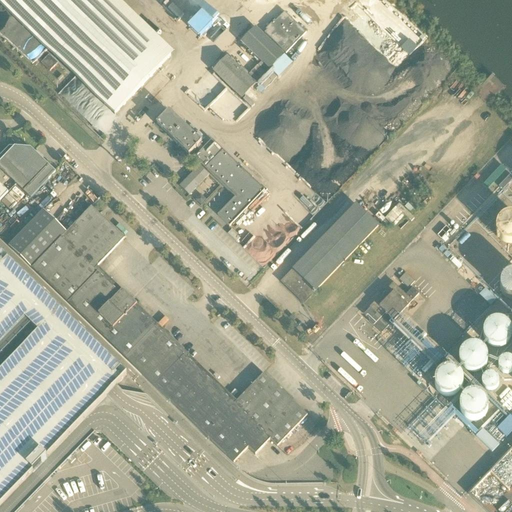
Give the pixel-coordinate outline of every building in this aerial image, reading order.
[(171,57),(174,54),(118,0),(0,0),(0,3),(115,115),(171,57)] [(180,22),(186,17),(179,11),(181,9),(176,5),(175,6),(170,1),(164,7),(165,7),(164,8),(167,12),(168,11),(180,22)] [(274,20),(266,29),(267,31),(265,33),(287,54),(306,33),(284,13),(276,22),(274,20)] [(270,70),(284,56),(255,28),(241,42),(261,62),(252,72),(251,71),(249,73),(247,76),(230,60),(227,57),(213,71),(242,100),(256,85),(261,80),(270,71),(270,70)] [(41,63),(50,72),(58,64),(49,55),(41,63)] [(236,197),(235,198),(218,216),(229,227),(264,191),(223,151),(212,140),(203,149),(199,145),(201,143),(169,111),(156,124),(188,156),(196,148),(196,149),(197,148),(200,152),(194,158),(205,169),(229,192),(230,191),(236,197)] [(56,172),(35,152),(30,148),(9,146),(0,155),(0,169),(30,199),(56,172)] [(208,176),(199,167),(180,187),(189,196),(208,176)] [(0,201),(8,193),(0,185),(0,201)] [(16,201),(22,193),(15,187),(6,198),(8,199),(10,196),(16,201)] [(205,195),(197,199),(200,205),(208,202),(205,195)] [(304,226),(314,215),(296,199),(288,208),(291,211),(294,207),(299,212),(294,218),(304,226)] [(356,205),(282,283),(304,304),(378,227),(356,205)] [(65,301),(95,270),(124,239),(99,214),(91,207),(67,233),(32,269),(65,301)] [(32,269),(67,233),(43,211),(9,247),(32,269)] [(496,230),(496,233),(496,235),(498,237),(500,240),(504,243),(509,244),(511,243),(511,215),(510,215),(506,216),(502,217),(499,220),(498,222),(497,224),(496,227),(496,230)] [(0,505),(30,473),(34,477),(48,462),(45,460),(83,420),(107,396),(108,395),(111,392),(116,387),(117,386),(118,385),(127,376),(120,370),(0,252),(0,505)] [(100,334),(132,301),(122,291),(119,294),(95,270),(65,301),(100,334)] [(500,284),(500,288),(501,291),(503,295),(505,297),(508,299),(511,300),(511,272),(507,274),(504,276),(501,280),(500,284)] [(399,281),(408,289),(415,282),(406,274),(399,281)] [(413,289),(406,295),(394,283),(370,308),(370,309),(364,315),(374,325),(373,326),(382,334),(393,322),(394,322),(409,307),(408,306),(413,301),(419,295),(413,289)] [(491,305),(498,297),(486,286),(479,294),(491,305)] [(134,368),(164,337),(134,308),(137,305),(132,301),(100,334),(134,368)] [(384,347),(418,381),(445,355),(405,316),(396,325),(401,331),(396,336),(401,340),(395,347),(389,341),(384,347)] [(489,346),(491,347),(494,348),(496,348),(499,348),(502,347),(505,346),(507,344),(509,342),(510,340),(511,337),(511,335),(511,332),(511,329),(509,326),(508,324),(506,322),(503,321),(501,320),(498,320),(495,320),(492,321),(490,322),(488,324),(486,326),(484,328),(484,330),(483,333),(483,336),(484,339),(485,341),(487,344),(489,346)] [(169,402),(199,371),(164,337),(134,368),(169,402)] [(462,367),(463,369),(465,370),(468,372),(470,373),(473,373),(476,373),(479,372),(481,370),(483,369),(485,367),(486,364),(487,362),(488,359),(487,356),(486,353),(485,351),(483,349),(481,347),(479,346),(476,345),(473,344),(470,345),(468,346),(465,347),(463,349),(462,351),(460,353),(459,356),(459,359),(459,362),(460,364),(462,367)] [(502,373),(503,374),(504,374),(506,374),(508,374),(510,374),(511,373),(511,372),(511,359),(510,358),(509,358),(507,357),(505,357),(504,358),(502,359),(501,360),(500,361),(499,362),(498,364),(498,365),(498,367),(499,369),(499,370),(500,372),(502,373)] [(437,392),(439,394),(441,395),(443,396),(446,397),(449,398),(452,397),(455,396),(457,395),(459,393),(461,391),(462,389),(463,386),(463,383),(463,380),(462,377),(460,375),(459,373),(457,371),(454,370),(451,369),(448,369),(446,369),(443,370),(440,372),(439,373),(437,375),(436,378),(435,381),(435,384),(435,387),(436,389),(437,392)] [(307,416),(264,374),(234,405),(199,371),(169,402),(176,409),(204,435),(219,420),(234,405),(270,440),(277,447),(307,416)] [(483,388),(484,389),(485,390),(487,391),(489,391),(490,391),(492,391),(494,391),(495,390),(496,389),(497,388),(498,386),(499,384),(499,383),(499,381),(498,379),(497,378),(496,377),(495,376),(494,375),(492,374),(490,374),(489,374),(487,375),(485,376),(484,377),(483,378),(482,379),(482,381),(482,383),(482,384),(482,386),(483,388)] [(462,415),(464,417),(466,419),(468,420),(471,421),(474,421),(477,421),(480,420),(482,419),(484,417),(485,415),(487,413),(488,410),(488,407),(487,404),(487,401),(485,399),(483,397),(481,395),(479,394),(476,393),(473,393),(470,393),(468,394),(465,396),(463,397),(462,399),(460,402),(460,405),(459,407),(460,410),(461,413),(462,415)] [(255,455),(270,440),(234,405),(219,420),(248,448),(255,455)] [(497,429),(506,438),(511,431),(511,418),(510,416),(497,429)] [(234,464),(248,448),(219,420),(204,435),(234,464)] [(492,453),(499,445),(483,430),(476,437),(492,453)]
